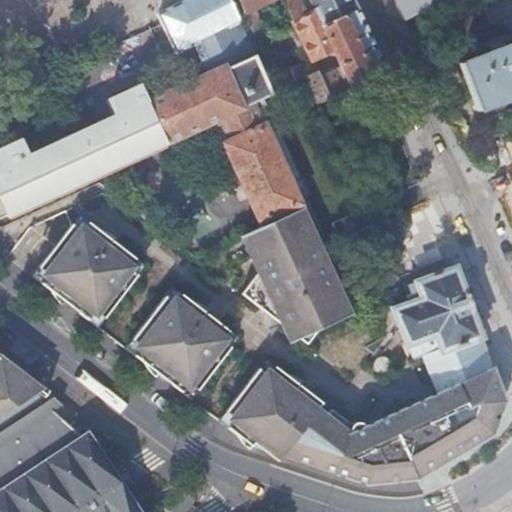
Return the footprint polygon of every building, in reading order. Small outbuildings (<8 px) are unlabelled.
[(239,21),(228,0),(187,0),(158,15),(177,52),(193,44),(239,21)] [(238,0),(256,37),(267,32),(255,8),(272,0),(281,0),(291,21),(292,22),(314,10),(322,26),(357,10),(351,0),(238,0)] [(392,0),(403,21),(437,3),(442,0),(392,0)] [(334,51),(322,26),(314,10),(292,22),(311,62),(313,61),(333,52),(334,51)] [(371,41),(357,10),(322,26),(334,51),(333,52),(351,89),(386,72),(371,41)] [(224,69),(254,55),(239,21),(193,44),(208,74),(223,67),(224,69)] [(511,45),(504,48),(502,42),(496,44),(490,47),(492,53),(461,65),(460,63),(458,63),(475,110),(478,109),(477,107),(496,100),(511,94),(511,45)] [(224,145),(260,222),(299,204),(297,198),(305,195),(269,117),(280,113),(254,55),(224,69),(223,67),(208,74),(147,102),(149,105),(136,111),(125,91),(83,110),(91,128),(28,156),(21,140),(0,149),(0,219),(215,121),(226,144),(224,145)] [(320,76),(331,98),(343,93),(332,71),(320,76)] [(301,94),(308,109),(331,98),(320,76),(318,72),(304,78),(310,90),(301,94)] [(149,105),(147,102),(140,85),(125,91),(136,111),(149,105)] [(511,94),(496,100),(498,104),(511,99),(511,94)] [(487,142),(478,147),(485,163),(495,158),(487,142)] [(262,225),(242,234),(258,272),(242,293),(271,317),(276,320),(282,325),(291,343),(299,339),(307,344),(318,330),(348,316),(347,315),(350,314),(299,204),(260,222),(262,225)] [(87,226),(89,223),(80,216),(73,225),(76,228),(87,226)] [(44,281),(41,284),(50,291),(65,303),(68,300),(69,301),(70,302),(71,303),(73,304),(74,306),(76,307),(77,309),(78,311),(79,313),(80,315),(89,321),(91,318),(102,317),(105,319),(139,276),(135,273),(134,263),(136,260),(126,252),(117,245),(112,241),(115,238),(113,237),(111,236),(109,235),(107,234),(105,233),(103,232),(101,231),(99,231),(98,230),(89,223),(87,226),(76,228),(73,225),(39,269),(42,271),(44,281)] [(117,240),(115,238),(112,241),(117,245),(126,252),(124,249),(123,248),(122,246),(121,245),(120,243),(118,242),(117,240)] [(146,267),(136,260),(134,263),(135,273),(139,276),(146,267)] [(492,369),(491,368),(480,337),(479,333),(481,332),(479,327),(477,328),(472,314),(473,313),(472,308),(470,309),(465,295),(467,294),(465,290),(463,290),(458,276),(460,275),(458,271),(457,272),(455,267),(451,268),(406,284),(412,302),(393,308),(392,306),(390,307),(403,335),(414,359),(423,355),(438,394),(446,390),(446,389),(469,378),(484,371),(492,369)] [(39,269),(32,278),(41,284),(44,281),(42,271),(39,269)] [(173,288),(166,297),(169,299),(179,298),(182,295),(173,288)] [(65,303),(50,291),(51,293),(53,296),(55,298),(57,300),(58,302),(60,304),(63,306),(65,303)] [(137,354),(135,357),(143,363),(158,375),(162,371),(163,373),(165,374),(166,375),(168,377),(169,379),(170,380),(171,382),(172,384),(173,386),(182,393),(185,390),(194,388),(198,391),(232,348),(228,345),(227,335),(230,332),(220,324),(218,323),(212,318),(206,313),(208,310),(207,309),(205,308),(202,306),(200,305),(198,304),(196,303),(195,303),(193,302),(192,302),(191,302),(182,295),(179,298),(169,299),(166,297),(132,340),(136,343),(137,354)] [(68,300),(65,303),(80,315),(79,313),(78,311),(77,309),(76,307),(74,306),(73,304),(71,303),(70,302),(69,301),(68,300)] [(65,303),(63,306),(65,308),(67,309),(68,310),(70,311),(72,312),(74,313),(76,313),(78,314),(80,315),(65,303)] [(209,311),(208,310),(206,313),(212,318),(218,323),(218,321),(217,320),(216,318),(215,317),(214,315),(213,314),(211,312),(209,311)] [(91,318),(89,321),(98,328),(105,319),(102,317),(91,318)] [(239,339),(230,332),(227,335),(228,345),(232,348),(239,339)] [(365,348),(374,355),(385,341),(386,339),(387,338),(386,337),(385,336),(384,337),(383,337),(365,348)] [(132,340),(125,349),(135,357),(137,354),(136,343),(132,340)] [(0,415),(41,388),(0,356),(0,415)] [(266,360),(259,369),(262,371),(272,369),(275,367),(266,360)] [(158,375),(143,363),(144,365),(145,367),(147,369),(148,370),(150,372),(151,374),(153,375),(154,376),(156,378),(158,375)] [(496,381),(492,369),(484,371),(469,378),(446,389),(446,390),(438,394),(434,396),(368,426),(364,428),(363,427),(362,425),(361,424),(360,424),(358,423),(357,423),(355,423),(354,424),(352,424),(351,426),(330,409),(325,415),(323,419),(315,413),(318,409),(322,403),(310,394),(305,390),(298,385),(300,382),(299,381),(298,380),(296,379),(294,378),(292,377),(290,376),(288,375),(287,374),(285,374),(284,374),(275,367),(272,369),(262,371),(259,369),(225,412),(228,415),(229,424),(227,428),(235,434),(251,446),(343,476),(348,477),(366,483),(416,477),(491,433),(499,414),(504,401),(496,381)] [(162,371),(158,375),(173,386),(172,384),(171,382),(170,380),(169,379),(168,377),(166,375),(165,374),(163,373),(162,371)] [(158,375),(156,378),(157,378),(158,379),(160,380),(161,381),(162,382),(163,382),(164,383),(166,383),(167,384),(168,385),(170,385),(171,386),(173,386),(158,375)] [(302,383),(300,382),(298,385),(305,390),(310,394),(310,393),(309,392),(308,390),(307,388),(306,387),(304,385),(303,384),(302,383)] [(185,390),(182,393),(191,400),(198,391),(194,388),(185,390)] [(137,511),(87,436),(82,439),(34,409),(0,431),(0,511),(137,511)] [(323,419),(325,415),(318,409),(315,413),(323,419)] [(225,412),(218,421),(227,428),(229,424),(228,415),(225,412)] [(248,450),(251,446),(235,434),(236,435),(237,437),(238,439),(239,441),(241,443),(243,444),(244,446),(246,448),(248,450)]
